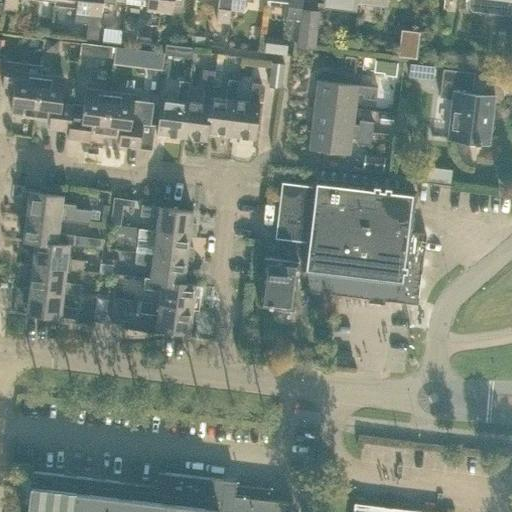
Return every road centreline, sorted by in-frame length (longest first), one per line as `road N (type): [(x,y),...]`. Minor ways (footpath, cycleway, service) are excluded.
road 1 (residential): [(218,377),(229,305),(219,276),(229,182),(1,160)]
road 2 (unclassified): [(218,377),(4,352)]
road 3 (unclassified): [(429,399),(218,377)]
road 4 (unclassified): [(429,399),(450,298),(511,250)]
